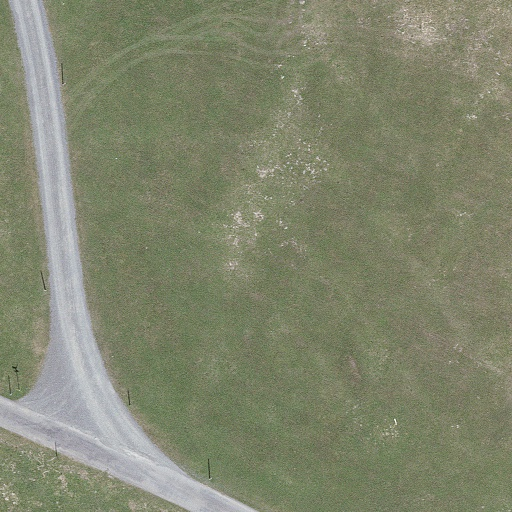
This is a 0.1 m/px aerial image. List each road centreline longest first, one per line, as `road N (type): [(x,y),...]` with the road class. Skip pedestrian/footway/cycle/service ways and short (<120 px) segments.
road 1 (track): [(81,443),(49,0)]
road 2 (track): [(81,443),(223,511)]
